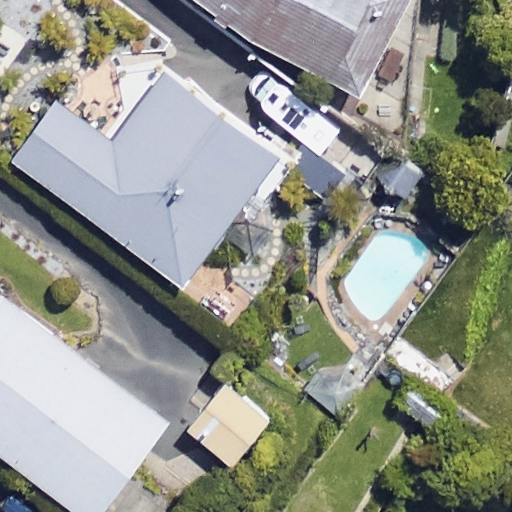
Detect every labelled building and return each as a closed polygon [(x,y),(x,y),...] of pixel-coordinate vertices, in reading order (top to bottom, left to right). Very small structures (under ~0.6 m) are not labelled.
[(393,0),(220,0),(249,15),(355,72),(393,0)] [(0,30),(0,79),(22,45),(0,30)] [(275,140),(166,61),(114,134),(53,90),(10,149),(180,272),(275,140)] [(0,440),(90,507),(166,404),(0,283),(0,440)] [(266,406),(223,375),(188,423),(231,454),(266,406)]
